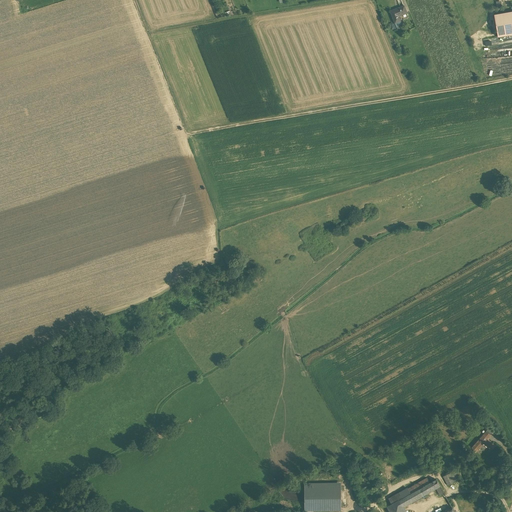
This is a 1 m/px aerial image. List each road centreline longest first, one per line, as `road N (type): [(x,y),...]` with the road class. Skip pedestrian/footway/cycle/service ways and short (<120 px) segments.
road 1 (track): [(147,33),(187,131),(511,80)]
road 2 (track): [(348,0),(147,33)]
